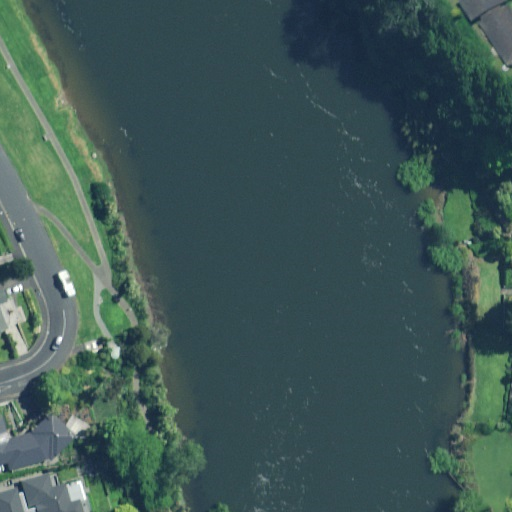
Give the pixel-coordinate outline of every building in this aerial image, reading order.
[(511,0),(471,0),(511,60),(511,0)] [(0,305),(8,302),(2,285),(0,286),(0,331),(6,329),(0,313),(0,305)] [(111,355),(112,356),(113,356),(115,355),(117,354),(118,345),(113,345),(109,344),(109,353),(111,355)] [(8,440),(1,415),(0,415),(0,464),(6,463),(8,470),(50,458),(71,436),(48,414),(28,434),(8,440)] [(85,428),(73,421),(67,431),(79,438),(85,428)] [(21,493),(17,494),(16,490),(0,494),(0,511),(91,511),(82,477),(52,486),(49,473),(18,481),(21,493)]
